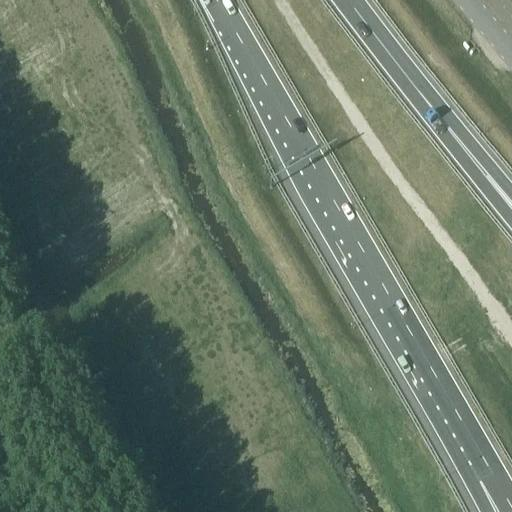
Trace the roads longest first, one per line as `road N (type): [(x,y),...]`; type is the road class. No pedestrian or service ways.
road 1 (trunk): [(214,0),(491,477)]
road 2 (motorway): [(511,220),(410,82)]
road 3 (motorway): [(511,198),(410,82)]
